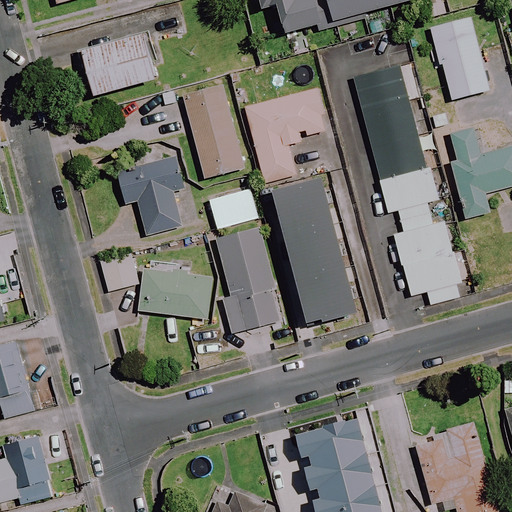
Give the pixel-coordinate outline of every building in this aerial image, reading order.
[(258,0),(261,11),(273,8),(281,39),(330,26),(323,0),(258,0)] [(323,0),(330,26),(427,0),(323,0)] [(491,92),(471,19),(430,30),(451,103),(491,92)] [(157,81),(145,37),(82,55),(94,99),(157,81)] [(430,306),(459,299),(456,287),(462,285),(446,223),(433,226),(427,205),(439,202),(431,169),(427,169),(405,77),(402,67),(355,78),(388,215),(398,213),(403,233),(395,235),(410,298),(427,294),(430,306)] [(246,170),(225,88),(184,98),(205,180),(246,170)] [(302,139),(325,133),(321,114),(326,113),(320,90),(245,110),(265,185),(297,177),(289,147),(303,144),(302,139)] [(511,149),(480,156),(474,129),(451,134),(457,162),(451,163),(464,221),(490,215),(486,195),(511,189),(511,149)] [(187,189),(178,157),(117,173),(126,206),(138,202),(147,237),(182,228),(173,192),(187,189)] [(255,222),(248,190),(210,199),(217,231),(255,222)] [(358,267),(343,202),(271,220),(282,264),(310,257),(315,277),(358,267)] [(497,218),(471,224),(476,243),(502,236),(497,218)] [(280,324),(261,231),(219,239),(231,298),(226,299),(233,334),(280,324)] [(140,286),(132,257),(102,266),(110,294),(140,286)] [(182,265),(149,261),(142,312),(209,321),(214,280),(181,276),(182,265)] [(30,391),(18,346),(0,350),(0,416),(2,416),(3,421),(35,412),(30,391)] [(500,511),(485,452),(478,426),(446,434),(447,440),(417,448),(432,505),(442,503),(444,511),(447,511),(456,510),(456,511),(500,511)] [(0,504),(23,498),(21,489),(50,481),(38,439),(2,449),(5,460),(0,461),(0,504)] [(339,495),(334,472),(294,481),(300,511),(364,511),(360,491),(339,495)] [(264,511),(267,506),(237,494),(231,510),(218,505),(215,511),(264,511)]
